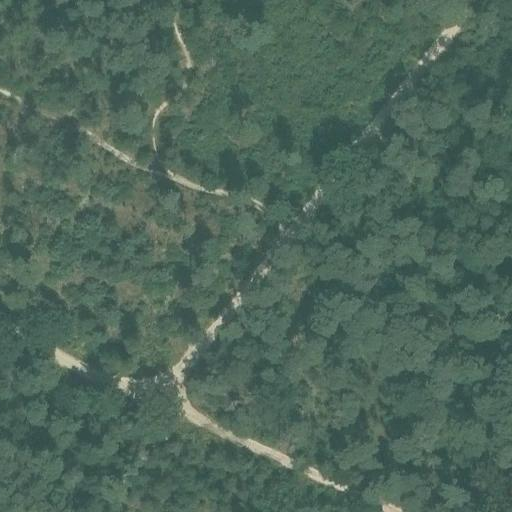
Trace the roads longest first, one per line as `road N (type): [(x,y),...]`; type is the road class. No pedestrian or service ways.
road 1 (track): [(279,249),(479,0)]
road 2 (track): [(156,403),(395,511)]
road 3 (track): [(156,403),(271,259)]
road 4 (track): [(0,327),(156,403)]
road 5 (track): [(184,417),(94,511)]
